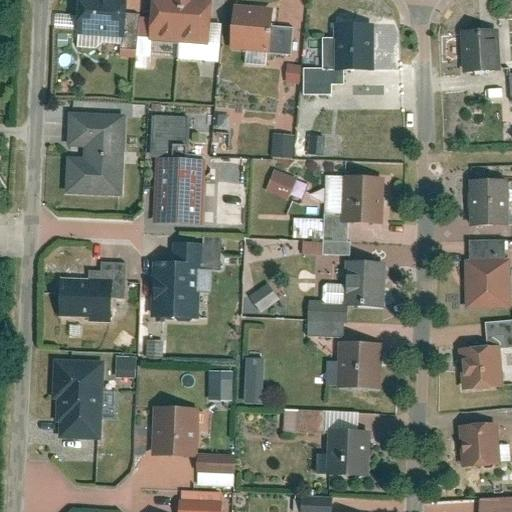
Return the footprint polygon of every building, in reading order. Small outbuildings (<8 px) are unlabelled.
[(134,0),(83,0),(81,32),(131,37),(134,0)] [(218,0),(158,0),(155,38),(215,44),(218,0)] [(277,9),(236,5),(231,48),(273,52),(277,9)] [(381,23),(341,24),(341,70),(381,69),(381,23)] [(505,29),(466,31),(467,71),(507,70),(505,29)] [(324,58),(323,39),(306,39),(307,58),(324,58)] [(246,53),(246,62),(267,62),(267,53),(246,53)] [(307,64),(293,63),(292,82),(306,83),(307,64)] [(132,113),(75,110),(73,145),(89,145),(88,155),(72,155),(71,192),(128,194),(132,113)] [(195,116),(159,115),(157,156),(162,157),(182,158),(183,144),(194,144),(195,116)] [(298,134),(277,133),(275,158),(296,159),(298,134)] [(182,158),(162,157),(159,223),(207,224),(209,159),(182,158)] [(300,178),(279,170),(271,192),(291,200),(300,178)] [(391,177),(351,175),(349,214),(349,220),(353,220),(389,222),(391,177)] [(509,183),(470,183),(469,227),(509,228),(509,183)] [(349,214),(329,213),(329,240),(352,240),(353,220),(349,220),(349,214)] [(511,259),(470,261),(472,309),(511,307),(511,259)] [(393,262),(352,260),(350,306),(391,308),(393,262)] [(206,264),(158,262),(156,315),(204,317),(206,264)] [(116,280),(63,278),(62,314),(95,316),(94,321),(114,321),(116,280)] [(273,285),(255,297),(265,312),(283,299),(273,285)] [(353,312),(313,309),(312,334),(348,337),(348,325),(352,325),(353,312)] [(389,344),(344,342),(342,388),(387,390),(389,344)] [(506,345),(464,349),(468,389),(510,385),(506,345)] [(118,358),(117,377),(136,378),(137,358),(118,358)] [(108,361),(59,359),(57,400),(61,400),(60,428),(67,429),(67,436),(105,438),(108,361)] [(265,403),(265,359),(247,359),(247,403),(265,403)] [(210,371),(210,401),(234,401),(234,371),(210,371)] [(205,406),(159,405),(157,455),(203,456),(205,406)] [(503,423),(465,425),(467,468),(506,466),(503,423)] [(372,433),(329,431),(327,475),(370,477),(372,433)] [(236,487),(237,464),(200,464),(199,487),(236,487)] [(305,506),(334,505),(334,497),(305,497),(305,506)] [(229,511),(230,501),(188,498),(187,511),(229,511)]
